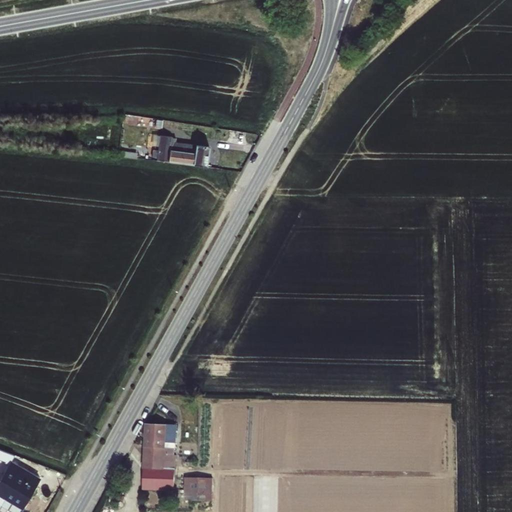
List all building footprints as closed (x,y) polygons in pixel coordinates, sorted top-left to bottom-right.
[(175,156),(177,142),(167,141),(163,168),(193,172),(211,174),(214,154),(200,153),(200,158),(175,156)] [(171,459),(172,429),(142,428),(139,493),(172,495),(174,460),(171,459)] [(24,511),(40,485),(14,469),(0,492),(0,498),(23,511),(24,511)] [(209,479),(181,480),(181,503),(209,502),(209,479)] [(23,511),(0,498),(0,510),(3,511),(23,511)]
